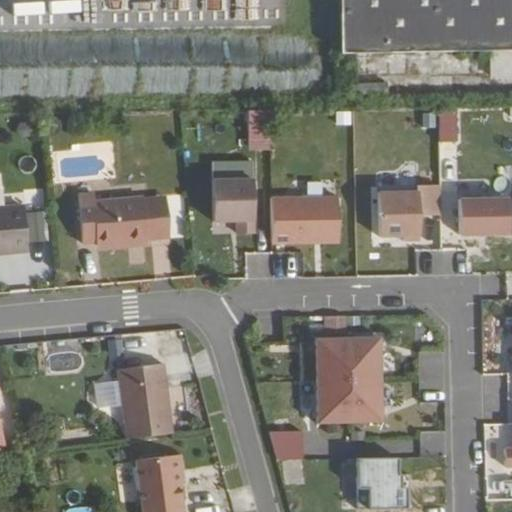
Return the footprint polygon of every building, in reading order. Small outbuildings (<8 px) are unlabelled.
[(511,0),(333,0),(335,81),(511,80),(511,0)] [(0,100),(295,97),(294,33),(0,36),(0,100)] [(438,108),(440,140),(459,140),(457,107),(438,108)] [(271,148),(272,108),(249,108),(248,147),(271,148)] [(251,178),(211,178),(212,219),(236,218),(236,232),(252,232),(251,178)] [(417,239),(416,185),(376,186),(377,235),(401,234),(401,239),(417,239)] [(171,234),(166,193),(145,194),(148,235),(171,234)] [(148,235),(145,194),(95,197),(94,194),(78,195),(82,239),(96,239),(148,237),(148,235)] [(336,195),(269,196),(270,241),(337,240),(336,195)] [(506,197),(457,198),(458,233),(507,232),(506,197)] [(28,248),(24,203),(0,204),(0,243),(11,242),(12,249),(28,248)] [(148,244),(148,237),(96,239),(96,248),(148,244)] [(58,264),(50,264),(51,272),(59,271),(58,264)] [(314,421),(379,420),(378,335),(313,336),(314,421)] [(176,441),(168,377),(123,380),(128,448),(176,441)] [(95,382),(97,406),(121,404),(119,380),(95,382)] [(300,429),(267,429),(275,458),(301,457),(300,429)] [(511,464),(511,446),(503,447),(503,464),(511,464)] [(356,508),(405,507),(404,485),(399,485),(399,472),(396,472),(396,456),(355,456),(356,508)] [(353,491),(354,458),(342,458),(341,490),(353,491)] [(185,468),(180,465),(138,470),(144,511),(184,511),(182,494),(181,480),(187,480),(185,468)] [(189,494),(187,480),(181,480),(182,494),(189,494)]
